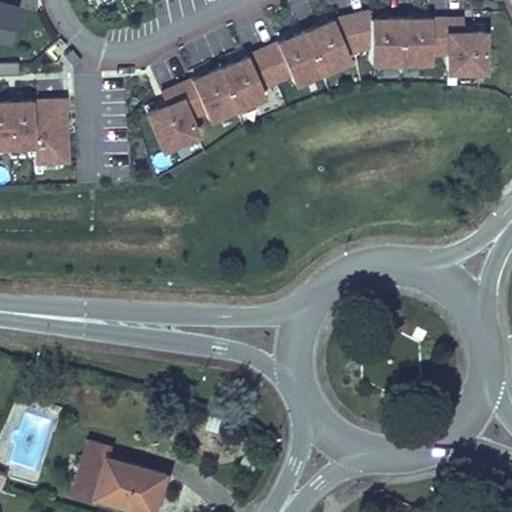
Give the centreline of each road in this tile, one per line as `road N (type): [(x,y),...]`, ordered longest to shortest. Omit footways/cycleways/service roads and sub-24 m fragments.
road 1 (tertiary): [(15,308),(234,344),(295,385)]
road 2 (tertiary): [(309,300),(191,313),(15,308)]
road 3 (residential): [(55,0),(82,48),(116,59),(241,0)]
road 4 (tertiary): [(429,266),(396,258),(357,264),(309,300)]
